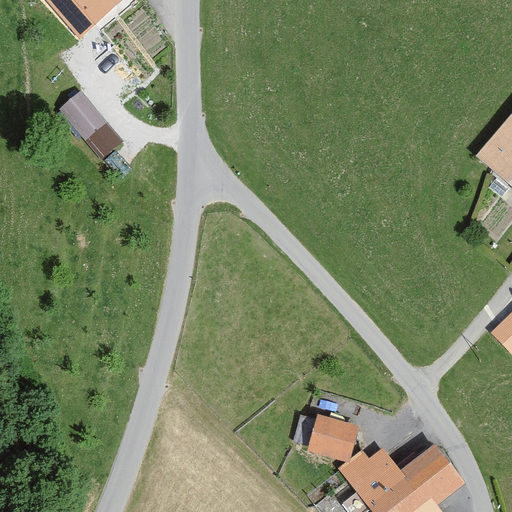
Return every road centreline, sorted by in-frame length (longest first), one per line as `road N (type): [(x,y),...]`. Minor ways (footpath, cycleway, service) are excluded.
road 1 (residential): [(193,158),(246,203),(419,388),(478,479),(485,511)]
road 2 (unclassified): [(109,511),(166,361),(193,158)]
road 3 (unclassified): [(193,158),(192,0)]
